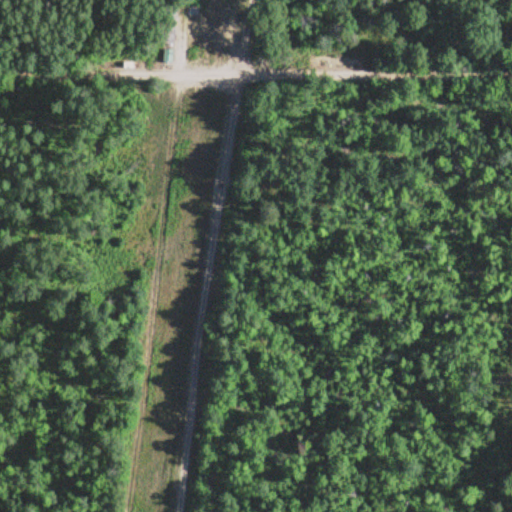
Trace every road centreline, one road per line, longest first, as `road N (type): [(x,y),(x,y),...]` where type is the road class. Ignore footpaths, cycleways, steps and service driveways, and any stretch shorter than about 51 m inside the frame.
road 1 (track): [(181,511),(251,0)]
road 2 (residential): [(511,74),(0,76)]
